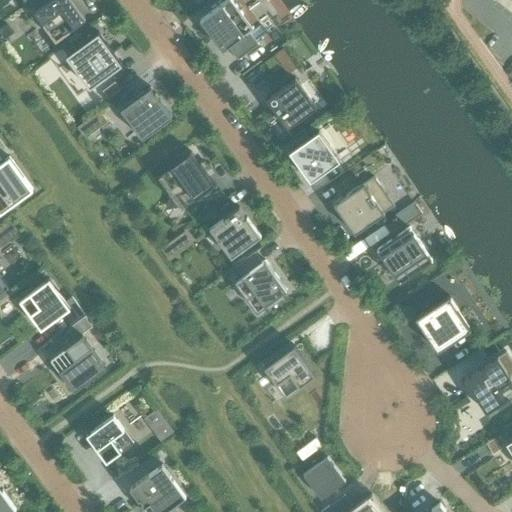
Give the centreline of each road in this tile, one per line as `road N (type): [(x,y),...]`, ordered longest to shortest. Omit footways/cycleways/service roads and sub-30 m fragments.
road 1 (residential): [(367,324),(129,0)]
road 2 (residential): [(367,324),(356,419),(363,437),(388,458),(422,435),(424,412)]
road 3 (residential): [(0,411),(77,511)]
